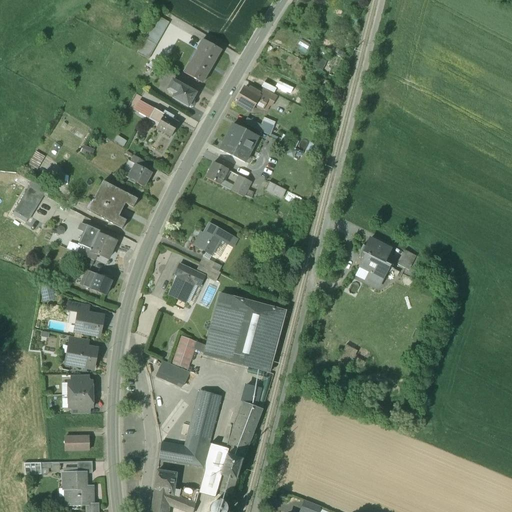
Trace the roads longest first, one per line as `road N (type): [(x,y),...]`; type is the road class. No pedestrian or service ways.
road 1 (tertiary): [(117,511),(115,376),(142,256),(283,0)]
road 2 (residential): [(382,0),(253,511)]
